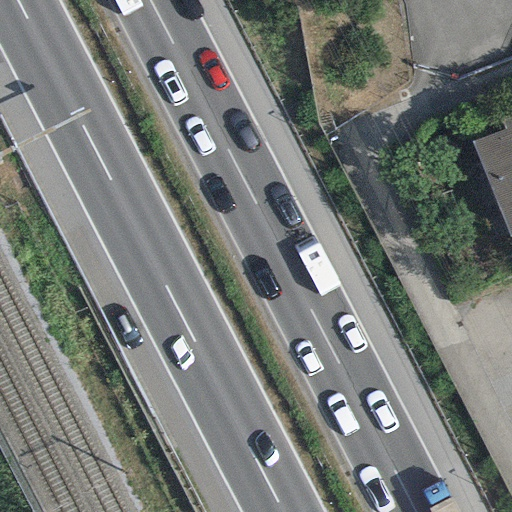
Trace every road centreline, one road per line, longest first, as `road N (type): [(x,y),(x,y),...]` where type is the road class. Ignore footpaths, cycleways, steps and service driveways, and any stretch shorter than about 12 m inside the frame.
road 1 (motorway): [(16,0),(279,511)]
road 2 (motorway): [(406,511),(144,0)]
